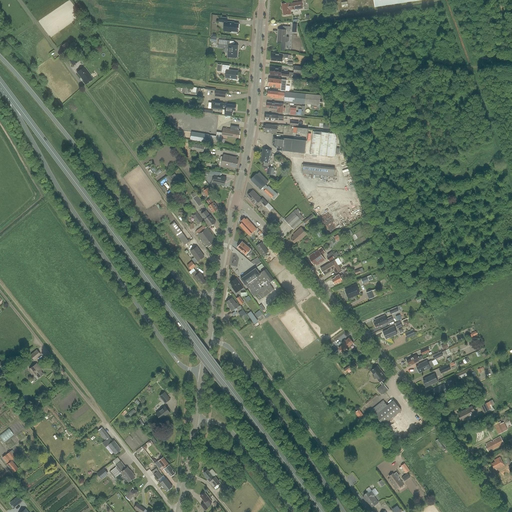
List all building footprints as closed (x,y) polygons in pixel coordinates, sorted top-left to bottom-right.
[(299,10),(303,9),(302,2),(289,3),(282,4),(284,15),(291,14),(290,10),(299,9),(299,10)] [(220,18),(219,22),(225,23),(224,32),(231,32),(238,32),(239,24),(227,23),(227,18),(220,18)] [(286,37),(287,30),(290,31),(291,27),(283,26),(283,30),(278,30),(277,42),(287,42),(289,41),(289,38),(286,37)] [(67,42),(62,46),(68,53),(73,49),(67,42)] [(237,58),(238,46),(228,45),(227,57),(237,58)] [(73,65),(80,60),(75,52),(67,58),(73,65)] [(291,56),(281,55),(281,54),(276,53),(276,54),(272,54),(271,61),(278,61),(278,62),(282,63),(283,57),(291,58),(291,56)] [(218,65),(217,72),(222,72),(222,73),(226,73),(225,78),(237,80),(238,71),(229,70),(229,66),(218,65)] [(84,67),(77,73),(83,81),(82,82),(85,85),(93,79),(90,76),(91,75),(84,67)] [(282,69),(270,68),(270,75),(285,76),(285,78),(289,79),(289,78),(296,79),(297,73),(281,72),(282,69)] [(280,91),(302,93),(302,92),(296,91),(296,90),(295,90),(290,89),(291,80),(287,80),(287,82),(281,82),(282,80),(269,79),(269,86),(272,87),(272,88),(281,89),(280,91)] [(320,96),(285,92),(285,93),(278,93),(278,92),(268,91),(268,96),(271,97),(271,98),(277,99),(277,98),(284,99),(284,102),(319,106),(320,96)] [(236,105),(223,103),(223,107),(227,107),(227,110),(225,110),(225,115),(232,115),(233,110),(236,111),(236,105)] [(267,105),(266,106),(267,107),(267,108),(272,109),(272,110),(277,110),(276,112),(283,113),(283,105),(277,104),(267,103),(267,104),(267,105)] [(205,118),(205,125),(210,125),(210,120),(217,120),(217,115),(204,114),(204,118),(205,118)] [(277,134),(278,126),(266,125),(266,126),(264,126),(264,131),(265,131),(265,132),(268,132),(268,133),(277,134)] [(223,128),(221,138),(227,139),(228,136),(239,138),(240,133),(239,132),(239,127),(231,126),(231,129),(223,128)] [(221,137),(202,134),(201,140),(220,143),(221,137)] [(331,145),(306,142),(306,141),(274,138),(273,146),(276,148),(283,149),(282,151),(305,154),(305,153),(330,156),(331,145)] [(203,153),(204,147),(193,144),(192,150),(203,153)] [(272,151),(263,149),(260,162),(263,162),(262,168),(268,169),(267,174),(271,175),(272,168),(268,168),(269,163),(270,163),(271,156),(272,151)] [(224,155),(221,167),(234,170),(234,168),(236,168),(238,160),(236,160),(237,158),(224,155)] [(303,174),(313,175),(334,177),(335,168),(303,165),(302,174),(303,174)] [(268,182),(259,173),(257,175),(256,174),(251,180),(260,190),(263,187),(265,190),(264,191),(271,198),(272,198),(274,200),(278,195),(268,186),(268,187),(265,185),(268,182)] [(214,175),(212,183),(224,186),(226,178),(214,175)] [(202,190),(208,197),(213,193),(209,188),(208,189),(206,187),(202,190)] [(169,199),(180,190),(178,188),(167,196),(169,199)] [(248,196),(249,197),(247,198),(255,206),(260,201),(265,206),(268,204),(263,198),(262,200),(253,190),(248,196)] [(199,207),(204,203),(197,195),(193,198),(199,207)] [(218,209),(210,198),(207,201),(210,205),(208,206),(213,213),(218,209)] [(303,215),(301,213),(298,209),(297,210),(296,210),(285,220),(293,230),(302,221),(304,219),(302,216),(303,215)] [(210,216),(206,211),(201,214),(204,218),(203,219),(210,227),(216,223),(210,216)] [(198,224),(203,221),(197,212),(192,216),(198,224)] [(303,222),(306,225),(315,217),(312,214),(303,222)] [(256,230),(247,219),(246,220),(244,218),(240,222),(242,223),(239,225),(249,236),(256,230)] [(214,241),(215,240),(206,228),(197,235),(206,247),(207,246),(208,247),(215,242),(214,241)] [(295,243),(298,240),(299,241),(307,234),(301,228),(293,235),(294,236),(292,238),(293,239),(291,240),(295,243)] [(185,245),(189,242),(181,230),(176,234),(185,245)] [(253,251),(242,242),(237,248),(246,255),(247,254),(249,256),(253,251)] [(269,252),(262,243),(256,247),(263,257),(269,252)] [(190,252),(198,262),(204,257),(197,247),(190,252)] [(309,256),(310,258),(309,258),(314,265),(315,265),(316,266),(325,260),(322,256),(325,253),(322,248),(318,251),(318,250),(309,256)] [(336,257),(333,252),(329,255),(330,256),(327,258),(329,261),(334,258),(336,257)] [(341,271),(335,260),(320,269),(324,275),(334,270),(336,274),(341,271)] [(191,270),(196,266),(192,261),(187,265),(191,270)] [(259,274),(256,269),(240,279),(245,286),(246,286),(248,288),(249,288),(251,291),(251,293),(251,294),(252,294),(253,296),(257,294),(261,299),(270,293),(269,290),(272,288),(269,283),(274,280),(266,269),(259,274)] [(195,271),(192,274),(198,282),(199,282),(201,285),(202,285),(203,285),(204,284),(204,283),(205,282),(202,277),(203,277),(200,273),(198,274),(195,271)] [(340,275),(335,277),(336,278),(332,280),(334,285),(338,283),(338,284),(345,280),(343,275),(340,276),(340,275)] [(233,289),(236,293),(243,288),(237,278),(230,283),(234,289),(233,289)] [(345,290),(346,291),(349,298),(360,294),(356,285),(356,284),(351,286),(352,287),(345,290)] [(375,298),(372,291),(366,293),(369,300),(375,298)] [(227,302),(229,306),(228,306),(232,312),(239,307),(237,304),(236,304),(232,298),(227,302)] [(244,322),(249,318),(243,310),(242,311),(238,314),(244,322)] [(254,314),(260,322),(265,318),(264,316),(260,311),(254,314)] [(258,323),(253,316),(251,312),(247,315),(253,323),(252,324),(254,326),(258,323)] [(375,323),(374,323),(376,327),(379,326),(380,326),(393,320),(392,317),(387,320),(385,316),(374,321),(375,323)] [(394,327),(389,329),(389,330),(383,332),(386,339),(397,334),(394,327)] [(413,330),(405,334),(407,339),(412,336),(413,338),(416,336),(413,330)] [(342,352),(346,348),(347,349),(354,343),(349,338),(346,341),(345,340),(342,343),(343,345),(339,349),(342,352)] [(338,350),(333,345),(328,349),(333,355),(338,350)] [(30,356),(34,361),(41,355),(37,350),(30,356)] [(409,365),(412,364),(412,365),(419,361),(423,359),(422,357),(418,358),(417,355),(411,358),(411,359),(407,361),(409,365)] [(419,365),(420,366),(416,368),(419,374),(431,368),(430,368),(437,365),(435,360),(428,363),(427,361),(419,365)] [(29,369),(37,379),(43,374),(41,371),(42,371),(36,364),(29,369)] [(382,385),(374,391),(378,398),(388,390),(381,381),(386,377),(377,366),(371,371),(382,385)] [(426,380),(423,381),(426,387),(438,382),(434,374),(426,378),(426,380)] [(437,397),(447,392),(444,384),(437,388),(434,390),(434,391),(433,392),(435,396),(436,395),(437,397)] [(170,400),(164,392),(159,397),(165,404),(170,400)] [(383,425),(401,410),(394,401),(387,406),(383,401),(371,411),(383,425)] [(486,403),(480,406),(483,413),(489,410),(486,403)] [(156,414),(161,420),(164,417),(164,418),(170,413),(165,406),(156,414)] [(475,412),(472,407),(457,414),(461,422),(473,416),(472,413),(475,412)] [(365,418),(359,410),(355,413),(361,421),(365,418)] [(5,441),(24,428),(20,421),(0,435),(5,441)] [(505,431),(500,422),(493,426),(498,435),(505,431)] [(112,454),(114,453),(115,455),(121,450),(114,441),(113,442),(102,428),(98,431),(105,441),(103,443),(112,454)] [(450,445),(442,436),(436,441),(443,451),(450,445)] [(487,446),(485,447),(488,453),(504,444),(500,437),(486,444),(487,446)] [(15,458),(10,451),(1,459),(6,465),(7,465),(13,473),(18,469),(11,461),(15,458)] [(505,466),(500,457),(494,460),(495,462),(491,464),(494,469),(495,468),(496,471),(505,466)] [(164,469),(168,474),(168,473),(171,477),(175,474),(172,470),(173,470),(169,465),(163,458),(159,461),(165,469),(164,469)] [(117,467),(110,473),(114,479),(121,474),(129,483),(134,479),(132,476),(134,475),(131,472),(130,472),(127,468),(123,471),(119,468),(123,465),(121,462),(116,466),(117,467)] [(404,464),(400,467),(406,474),(410,471),(404,464)] [(97,474),(101,479),(108,473),(104,469),(97,474)] [(207,470),(203,473),(206,476),(205,476),(210,482),(211,481),(214,486),(219,482),(215,477),(214,478),(207,470)] [(153,475),(157,480),(162,477),(158,471),(153,475)] [(396,473),(393,475),(393,474),(389,477),(390,478),(389,480),(396,490),(403,485),(398,477),(399,476),(396,473)] [(160,483),(166,492),(172,487),(166,479),(160,483)] [(232,490),(227,484),(223,487),(228,493),(232,490)] [(125,497),(130,501),(134,497),(136,496),(138,494),(138,492),(135,490),(133,490),(131,492),(130,491),(125,497)] [(366,503),(370,508),(378,503),(373,497),(375,496),(372,491),(368,494),(368,493),(364,496),(365,497),(363,498),(366,501),(367,502),(366,503)] [(201,505),(205,511),(211,506),(210,504),(212,502),(205,493),(200,497),(205,502),(201,505)] [(16,505),(22,500),(19,496),(13,501),(16,505)]
